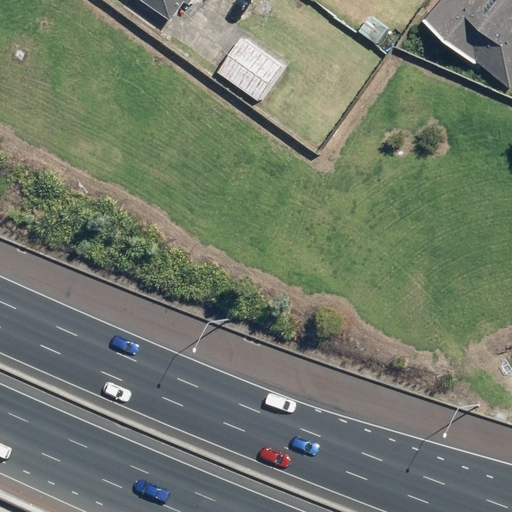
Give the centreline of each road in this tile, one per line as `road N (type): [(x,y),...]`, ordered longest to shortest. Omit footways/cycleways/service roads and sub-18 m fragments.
road 1 (motorway): [(140,388),(511,481)]
road 2 (motorway): [(140,388),(432,511)]
road 3 (motorway): [(230,511),(0,418)]
road 4 (motorway): [(0,327),(140,388)]
